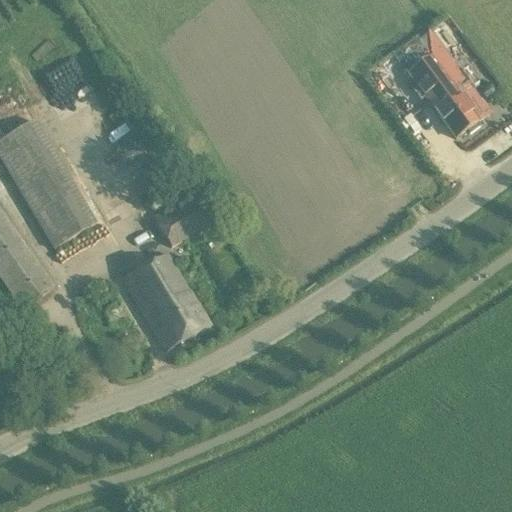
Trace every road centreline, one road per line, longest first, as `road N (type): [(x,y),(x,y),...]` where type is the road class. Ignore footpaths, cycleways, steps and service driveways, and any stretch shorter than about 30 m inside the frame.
road 1 (tertiary): [(0,452),(49,426),(206,371),(332,296),(511,169)]
road 2 (track): [(112,405),(81,346),(0,334)]
